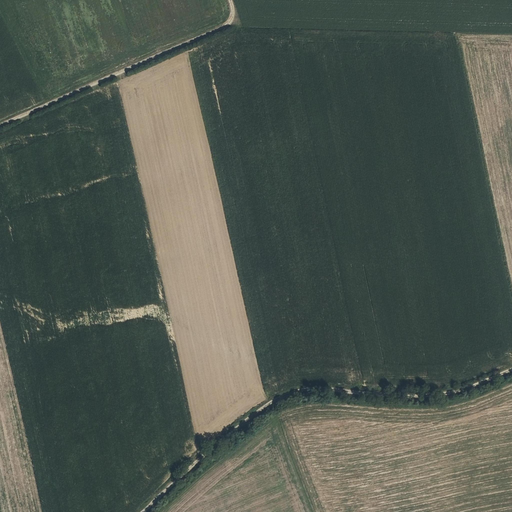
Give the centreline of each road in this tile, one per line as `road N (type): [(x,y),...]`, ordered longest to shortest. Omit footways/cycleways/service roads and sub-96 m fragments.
road 1 (track): [(511,367),(413,397),(298,388),(255,414),(143,511)]
road 2 (track): [(229,0),(220,30),(0,127)]
